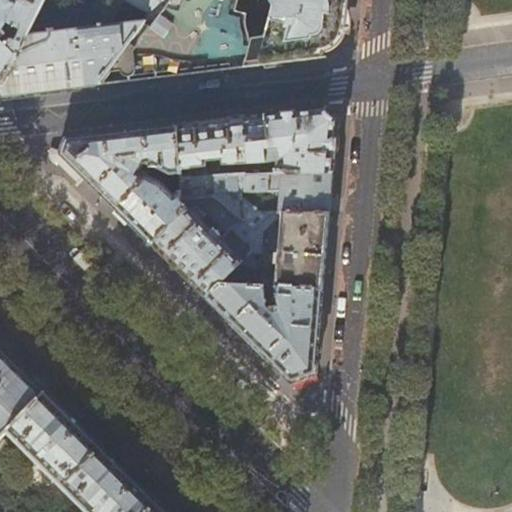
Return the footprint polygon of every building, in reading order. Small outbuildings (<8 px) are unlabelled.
[(15,0),(14,2),(9,0),(0,0),(0,91),(1,93),(28,36),(40,13),(45,0),(15,0)] [(123,0),(149,14),(144,22),(28,36),(1,93),(5,97),(63,90),(99,85),(145,22),(151,25),(167,3),(162,0),(123,0)] [(59,0),(45,0),(40,13),(51,18),(59,0)] [(347,11),(347,0),(168,0),(167,3),(151,25),(145,22),(99,85),(246,67),(251,47),(247,46),(248,37),(248,33),(245,22),(244,17),(245,13),(234,10),(236,0),(279,0),(269,47),(314,56),(318,56),(324,56),(330,54),(334,52),(338,48),(340,45),(342,41),(345,35),(347,11)] [(251,47),(246,67),(255,66),(286,62),(330,57),(344,43),(345,35),(342,41),(340,45),(338,48),(334,52),(330,54),(324,56),(318,56),(314,56),(269,47),(279,0),(271,0),(274,5),(267,35),(252,40),(251,47)] [(213,122),(178,126),(180,174),(180,179),(205,177),(204,160),(221,158),(221,163),(267,163),(270,159),(269,148),(278,147),(281,157),(281,161),(277,161),(278,173),(333,172),(335,152),(338,118),(327,108),(289,112),(213,122)] [(80,181),(85,176),(96,187),(117,208),(147,176),(140,173),(145,165),(149,164),(170,175),(180,174),(178,126),(118,133),(67,139),(64,147),(62,153),(57,158),(80,181)] [(331,195),(333,172),(278,173),(245,173),(205,177),(180,179),(181,198),(213,196),(252,228),(269,212),(269,211),(259,211),(241,196),(241,188),(254,192),(281,191),(279,212),(330,212),(331,195)] [(161,182),(147,176),(117,208),(124,215),(132,223),(143,234),(153,243),(187,208),(181,201),(181,198),(180,194),(175,195),(161,182)] [(166,256),(180,270),(207,297),(221,283),(250,253),(252,228),(213,196),(181,198),(181,201),(187,208),(153,243),(166,256)] [(269,212),(252,228),(250,253),(221,283),(264,285),(278,286),(323,289),(326,252),(330,212),(279,212),(269,212)] [(267,307),(264,285),(221,283),(207,297),(222,312),(248,337),(292,381),(303,377),(316,373),(320,328),(323,289),(278,286),(280,312),(275,314),(267,307)] [(15,360),(0,344),(0,438),(8,431),(46,391),(34,379),(15,360)] [(62,406),(46,391),(8,431),(90,511),(168,511),(166,509),(153,496),(134,478),(119,463),(95,438),(75,419),(62,406)]
